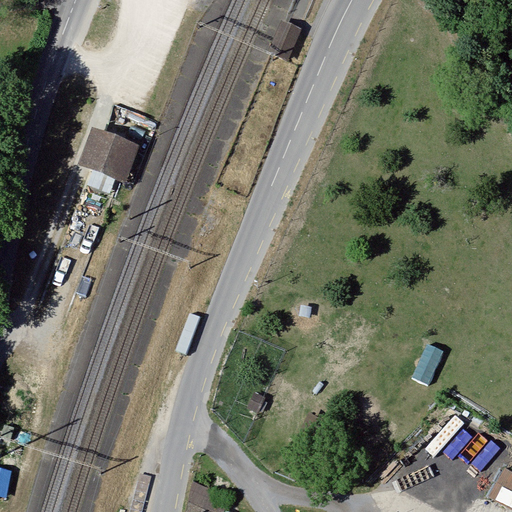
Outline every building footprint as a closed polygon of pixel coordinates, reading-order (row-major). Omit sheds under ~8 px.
[(302,35),(283,26),(271,55),(290,64),(302,35)] [(130,144),(101,134),(88,169),(124,183),(137,147),(130,144)] [(346,311),(328,348),(356,361),(374,325),(346,311)] [(9,474),(0,472),(0,496),(4,498),(9,474)] [(511,511),(511,474),(507,472),(490,501),(510,511),(511,511)] [(224,511),(230,501),(195,484),(187,511),(224,511)]
